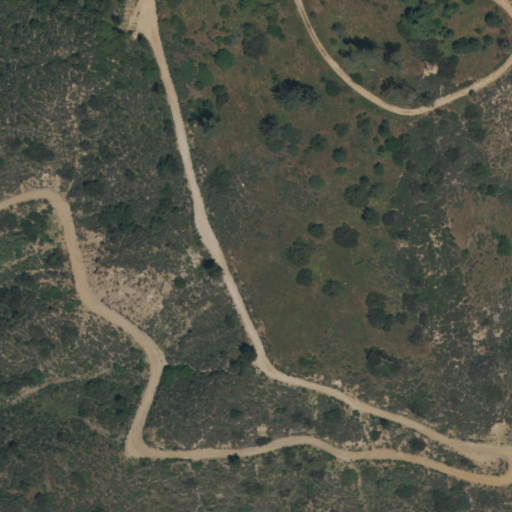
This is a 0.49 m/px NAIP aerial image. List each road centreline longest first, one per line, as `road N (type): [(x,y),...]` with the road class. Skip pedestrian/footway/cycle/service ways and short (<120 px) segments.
road 1 (track): [(149,0),(199,219),(268,368),(364,411),(511,459),(509,484),(303,442),(210,456),(147,455),(133,429),(148,378)]
road 2 (track): [(297,0),(318,47),(362,91),(404,113),(489,81),(511,57),(507,8),(491,0)]
road 3 (track): [(148,378),(151,361),(138,339),(82,292),(46,201),(0,210)]
